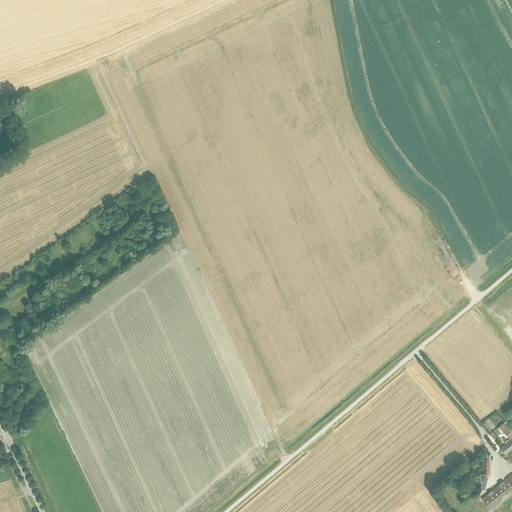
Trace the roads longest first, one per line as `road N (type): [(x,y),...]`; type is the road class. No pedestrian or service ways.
road 1 (unclassified): [(225,511),(415,351)]
road 2 (unclassified): [(415,351),(511,269)]
